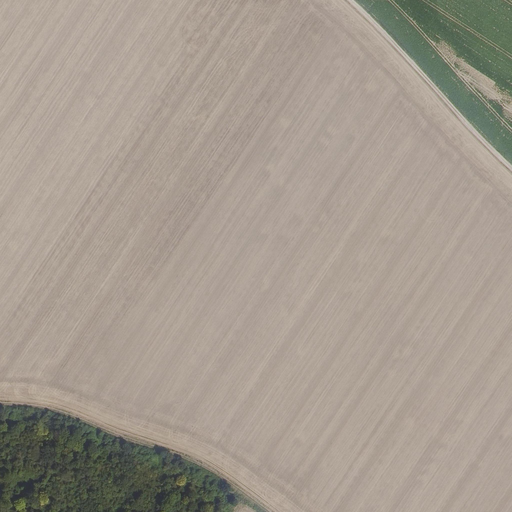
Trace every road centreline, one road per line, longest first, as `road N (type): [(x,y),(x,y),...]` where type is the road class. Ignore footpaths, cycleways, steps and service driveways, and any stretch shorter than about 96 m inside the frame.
road 1 (track): [(0,399),(117,432),(233,487),(263,511)]
road 2 (track): [(350,0),(511,169)]
